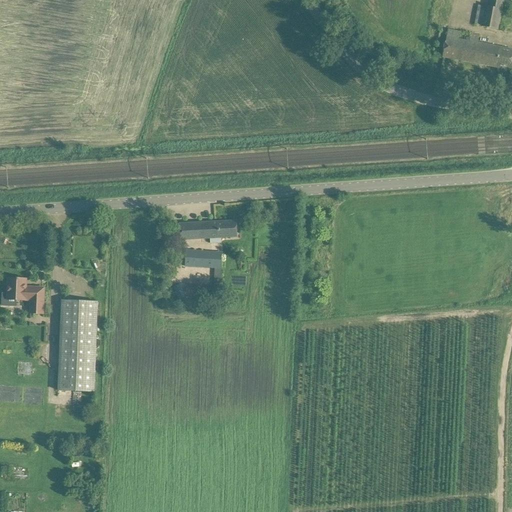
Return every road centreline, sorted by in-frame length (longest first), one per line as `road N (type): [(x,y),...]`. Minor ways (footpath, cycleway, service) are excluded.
road 1 (secondary): [(511,174),(0,212)]
road 2 (unclassified): [(511,111),(388,87),(361,68),(307,0)]
road 3 (track): [(500,511),(501,406),(511,335)]
